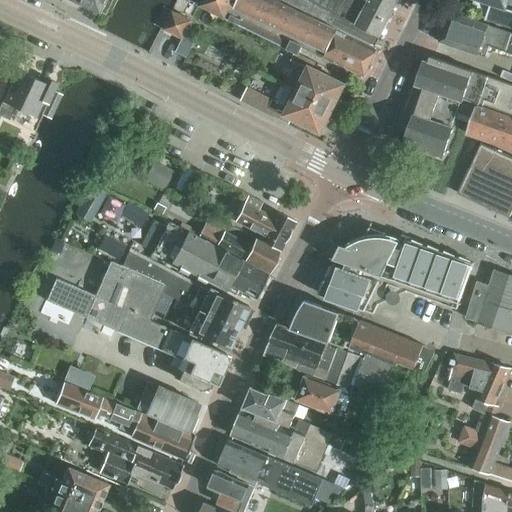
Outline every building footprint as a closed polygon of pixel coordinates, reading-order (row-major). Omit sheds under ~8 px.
[(71,0),(98,12),(103,0),(71,0)] [(327,52),(325,57),(365,77),(378,49),(338,29),(278,0),(191,0),(207,7),(206,9),(299,53),(305,41),(327,50),(326,51),(327,52)] [(280,0),(375,46),(374,47),(375,47),(384,29),(395,8),(399,0),(280,0)] [(479,0),(492,4),(487,19),(511,27),(511,10),(508,9),(510,0),(479,0)] [(163,29),(174,34),(182,16),(172,11),(163,29)] [(511,55),(511,32),(450,11),(449,12),(450,13),(444,30),(443,31),(444,31),(440,40),(439,41),(488,58),(491,48),(511,55)] [(174,34),(182,38),(183,39),(185,34),(192,21),(182,16),(174,34)] [(183,39),(182,38),(176,52),(186,57),(195,39),(185,34),(183,39)] [(298,89),(298,90),(298,91),(333,108),(345,84),(316,69),(319,64),(295,52),(291,60),(308,68),(298,89)] [(426,55),(424,60),(403,118),(409,129),(403,144),(444,158),(457,118),(470,123),(467,132),(511,148),(511,84),(445,61),(426,55)] [(35,117),(43,102),(47,104),(57,83),(44,77),(41,82),(17,70),(0,107),(0,116),(9,121),(15,108),(35,117)] [(333,108),(298,91),(298,90),(290,86),(286,87),(279,100),(281,104),(289,108),(247,88),(241,100),(275,117),(275,116),(290,124),(292,118),(321,132),(333,108)] [(511,157),(482,144),(483,143),(482,142),(470,168),(469,167),(469,168),(470,168),(459,193),(479,202),(478,204),(489,209),(490,207),(509,216),(509,217),(510,218),(511,212),(511,157)] [(151,179),(165,187),(175,171),(161,163),(151,179)] [(262,204),(247,196),(234,221),(264,236),(260,242),(275,249),(278,243),(282,246),(295,221),(277,211),(273,218),(258,210),(262,204)] [(76,214),(75,214),(90,223),(98,209),(83,200),(82,203),(76,214)] [(156,203),(152,211),(161,216),(165,208),(156,203)] [(153,252),(171,262),(225,290),(233,294),(236,288),(256,299),(268,275),(169,222),(153,252)] [(251,246),(209,224),(203,237),(269,273),(279,252),(275,249),(260,242),(255,239),(251,246)] [(359,237),(346,244),(350,246),(349,247),(341,244),(334,259),(338,260),(335,264),(334,264),(319,294),(374,314),(389,284),(458,309),(474,263),(458,257),(459,255),(458,255),(457,257),(411,240),(411,239),(410,238),(408,242),(400,238),(387,234),(373,234),(359,237)] [(199,285),(129,248),(120,265),(165,285),(161,294),(172,298),(186,304),(187,303),(237,328),(248,306),(200,283),(199,285)] [(221,363),(225,353),(151,321),(155,311),(161,294),(165,285),(120,265),(110,261),(95,295),(55,278),(46,300),(118,332),(181,359),(173,378),(208,393),(212,383),(217,385),(226,365),(221,363)] [(511,278),(494,273),(485,302),(478,323),(511,334),(511,278)] [(466,318),(478,322),(489,286),(478,282),(466,318)] [(161,294),(155,311),(165,315),(172,298),(161,294)] [(288,328),(415,369),(425,373),(435,353),(424,346),(424,345),(361,320),(356,317),(324,306),(324,307),(305,301),(301,307),(295,319),(292,327),(289,326),(288,328)] [(226,350),(237,328),(187,303),(186,304),(178,326),(188,330),(189,332),(226,350)] [(338,347),(288,329),(288,328),(282,326),(282,327),(277,325),(261,364),(267,367),(269,363),(306,377),(312,379),(314,375),(325,380),(325,381),(348,389),(350,384),(402,403),(407,388),(415,390),(423,377),(365,356),(364,359),(337,349),(338,347)] [(451,381),(448,390),(462,394),(464,385),(481,390),(477,399),(473,409),(482,412),(475,430),(464,426),(458,442),(478,449),(471,468),(491,474),(494,464),(510,422),(491,415),(495,405),(510,370),(511,369),(498,365),(493,363),(486,361),(475,359),(463,356),(455,354),(449,369),(453,371),(449,381),(451,381)] [(298,400),(338,415),(341,409),(345,411),(349,402),(360,406),(363,398),(340,389),(306,377),(305,379),(298,398),(299,398),(298,400)] [(135,408),(191,432),(192,430),(191,430),(196,418),(197,419),(198,416),(191,414),(194,402),(197,404),(197,403),(160,386),(158,391),(150,386),(153,383),(147,381),(135,408)] [(134,428),(130,436),(184,460),(195,436),(188,433),(134,411),(64,382),(56,402),(94,417),(96,412),(121,422),(119,428),(125,430),(127,425),(134,428)] [(253,387),(252,387),(252,388),(245,407),(244,408),(290,427),(299,405),(287,400),(288,399),(270,392),(269,394),(254,388),(253,387)] [(341,451),(346,440),(300,420),(295,433),(243,410),(242,412),(233,434),(232,435),(233,436),(317,472),(328,446),(341,451)] [(87,445),(107,454),(99,472),(126,483),(131,471),(172,489),(182,465),(95,427),(87,445)] [(310,473),(230,440),(224,455),(230,458),(226,467),(221,465),(221,467),(241,475),(239,479),(256,485),(257,482),(298,500),(312,506),(316,498),(329,504),(344,488),(310,473)] [(4,454),(0,463),(0,465),(18,473),(23,462),(4,454)] [(412,476),(421,476),(421,473),(421,462),(412,462),(411,476),(412,476)] [(38,482),(48,486),(57,490),(58,489),(98,506),(101,499),(100,499),(106,485),(107,484),(67,467),(61,480),(56,478),(55,475),(43,470),(38,482)] [(431,468),(421,468),(421,489),(431,489),(431,468)] [(210,487),(216,489),(214,493),(215,498),(219,499),(217,503),(238,511),(244,511),(255,486),(217,470),(210,487)] [(447,470),(435,470),(436,485),(448,484),(448,470),(447,470)] [(475,480),(473,506),(483,507),(484,498),(486,484),(475,480)] [(363,489),(366,507),(371,506),(375,506),(369,484),(363,489)] [(484,498),(511,506),(511,492),(486,484),(484,498)] [(57,490),(48,486),(43,499),(38,501),(33,511),(94,511),(97,507),(97,508),(98,506),(58,489),(57,490)] [(228,511),(206,502),(203,508),(201,511),(228,511)]
